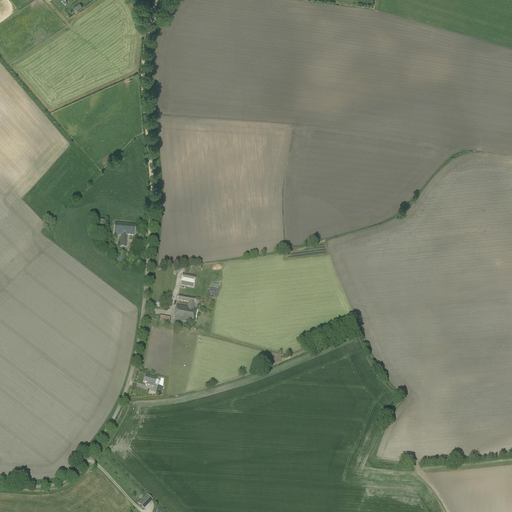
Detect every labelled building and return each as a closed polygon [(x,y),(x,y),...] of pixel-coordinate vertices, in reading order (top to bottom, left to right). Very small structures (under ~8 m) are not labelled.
[(76,12),(82,7),(80,4),(73,8),(76,12)] [(106,231),(107,221),(93,220),(92,233),(102,234),(102,231),(106,231)] [(135,225),(129,225),(129,224),(114,222),(113,235),(121,236),(120,248),(126,248),(127,236),(128,236),(134,236),(135,225)] [(124,263),(125,253),(118,252),(117,263),(124,263)] [(193,288),(196,277),(182,274),(180,288),(185,289),(186,286),(193,288)] [(176,306),(174,320),(173,320),(173,323),(179,324),(179,321),(193,323),(196,309),(194,309),(195,299),(178,295),(177,301),(188,303),(187,308),(176,306)] [(156,379),(146,376),(144,382),(148,383),(147,385),(154,387),(156,379)] [(147,494),(138,503),(144,509),(153,500),(147,494)]
